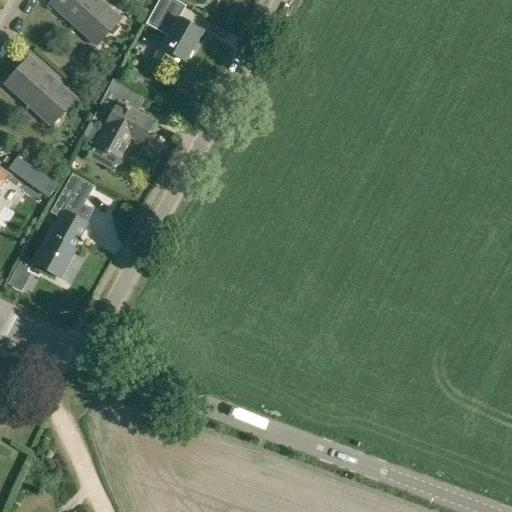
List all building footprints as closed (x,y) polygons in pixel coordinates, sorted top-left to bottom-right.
[(51,0),(48,4),(72,25),(94,0),(51,0)] [(94,0),(72,25),(96,46),(120,19),(98,0),(94,0)] [(149,64),(164,72),(173,56),(184,62),(201,31),(178,19),(185,6),(174,0),(157,0),(144,24),(168,37),(161,50),(158,48),(149,64)] [(4,84),(27,105),(51,78),(28,57),(4,84)] [(27,105),(51,127),(75,99),(51,78),(27,105)] [(123,90),(111,84),(105,95),(117,101),(123,90)] [(93,145),(118,159),(130,138),(142,144),(154,122),(137,112),(118,101),(93,145)] [(0,187),(17,162),(0,150),(0,187)] [(73,172),(57,200),(71,208),(77,198),(84,202),(93,185),(94,185),(95,184),(73,172)] [(35,265),(58,278),(74,250),(88,224),(63,210),(49,236),(50,237),(35,265)]
